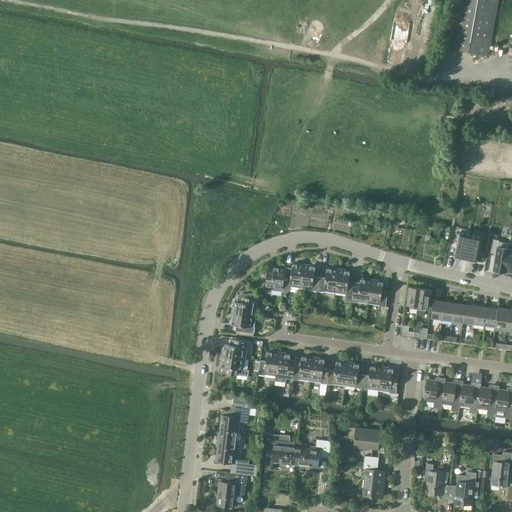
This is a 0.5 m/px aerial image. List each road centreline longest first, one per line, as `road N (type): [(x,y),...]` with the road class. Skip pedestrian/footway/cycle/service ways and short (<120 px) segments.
road 1 (track): [(8,0),(511,85)]
road 2 (unclassified): [(182,511),(210,308),(227,276),(269,245),(309,237),(398,261)]
road 3 (track): [(219,241),(275,192),(326,90),(333,55)]
road 4 (residential): [(401,511),(415,355)]
